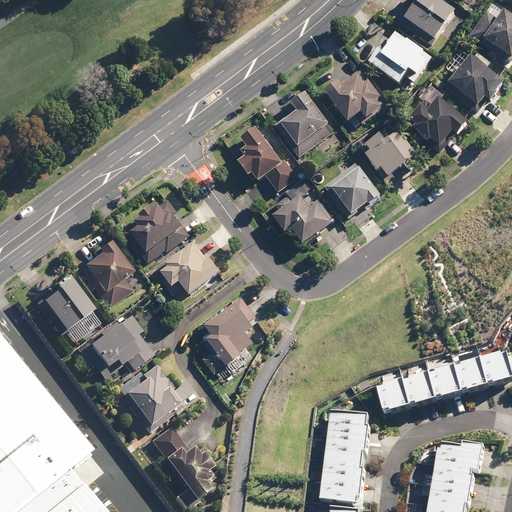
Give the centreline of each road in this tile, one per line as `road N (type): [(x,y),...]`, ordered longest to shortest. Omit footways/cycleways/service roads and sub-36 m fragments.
road 1 (residential): [(511,136),(466,183),(330,283),(305,287),(270,272),(167,131)]
road 2 (secondary): [(167,131),(334,0)]
road 3 (secondary): [(0,255),(167,131)]
road 4 (residential): [(511,424),(473,420),(414,439),(394,467),(387,511)]
